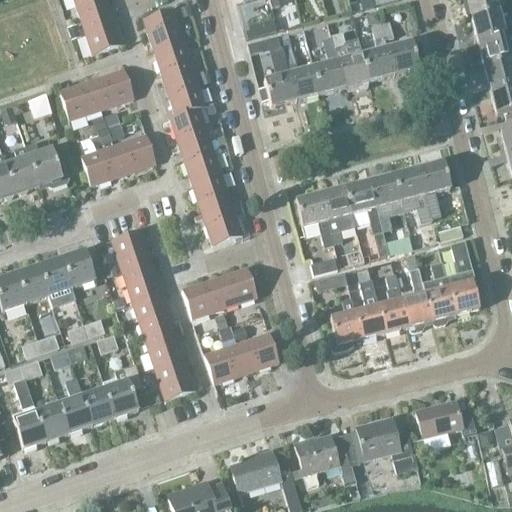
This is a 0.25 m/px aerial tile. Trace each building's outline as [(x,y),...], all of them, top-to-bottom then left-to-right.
[(72,0),(81,27),(110,17),(104,0),(72,0)] [(372,0),(364,0),(359,1),(362,13),(375,10),(372,0)] [(498,12),(495,0),(465,0),(467,6),(465,6),(463,9),(466,17),(468,19),(470,18),(471,20),(498,12)] [(471,20),(477,44),(511,35),(511,25),(502,28),(498,12),(471,20)] [(142,23),(152,55),(182,45),(172,13),(142,23)] [(110,17),(81,27),(92,59),(121,49),(110,17)] [(276,35),(273,22),(244,29),(248,42),(276,35)] [(389,26),(380,28),(384,44),(393,42),(389,26)] [(377,54),(362,58),(369,85),(393,79),(386,52),(384,44),(380,28),(371,30),(377,54)] [(483,69),(511,62),(511,61),(511,35),(477,44),(483,69)] [(287,37),(278,40),(281,50),(295,104),(320,98),(313,71),(297,75),(287,37)] [(341,38),(331,40),(344,91),(353,89),(358,94),(366,92),(367,85),(369,85),(362,58),(347,61),(341,38)] [(328,67),(313,71),(320,98),(344,91),(331,40),(322,43),(328,67)] [(152,55),(163,87),(193,77),(182,45),(152,55)] [(395,49),(386,52),(393,79),(418,72),(411,45),(395,49)] [(276,81),(263,84),(270,111),(295,104),(281,50),(269,53),(276,81)] [(511,88),(511,66),(511,62),(483,69),(490,94),(511,88)] [(122,74),(90,85),(100,115),(132,104),(122,74)] [(173,120),(199,111),(204,110),(193,77),(163,87),(173,120)] [(100,115),(90,85),(58,96),(68,125),(100,115)] [(511,88),(490,94),(496,118),(511,114),(511,88)] [(27,122),(47,116),(42,98),(22,104),(27,122)] [(170,122),(181,153),(209,143),(199,111),(173,120),(174,121),(170,122)] [(511,130),(500,133),(506,158),(511,156),(511,130)] [(144,139),(112,150),(122,180),(154,169),(144,139)] [(181,153),(191,185),(220,176),(209,143),(181,153)] [(36,146),(25,149),(39,190),(47,187),(48,190),(52,192),(66,187),(68,183),(63,167),(59,165),(56,166),(51,151),(39,155),(36,146)] [(5,166),(16,197),(39,190),(25,149),(13,154),(16,163),(5,166)] [(122,180),(112,150),(79,161),(89,191),(122,180)] [(0,202),(16,197),(5,166),(4,166),(2,159),(0,159),(0,202)] [(444,165),(419,171),(426,198),(450,192),(444,165)] [(419,171),(394,178),(401,206),(416,202),(422,225),(432,222),(428,207),(425,198),(426,198),(419,171)] [(191,185),(202,217),(230,208),(220,176),(191,185)] [(394,178),(369,184),(379,223),(404,217),(401,206),(394,178)] [(369,184),(344,191),(352,219),(365,215),(372,240),(374,239),(382,237),(383,237),(383,236),(379,223),(369,184)] [(344,191),(320,197),(333,249),(343,246),(337,223),(352,219),(344,191)] [(320,197),(295,204),(302,230),(318,226),(324,251),(333,249),(320,197)] [(437,205),(428,207),(432,222),(440,220),(437,205)] [(230,208),(202,217),(212,250),(241,240),(230,208)] [(437,235),(441,246),(463,240),(460,229),(437,235)] [(111,244),(122,276),(151,266),(140,234),(111,244)] [(385,248),(382,237),(374,239),(379,262),(388,260),(385,248)] [(412,255),(408,242),(392,246),(395,259),(412,255)] [(457,278),(446,281),(455,319),(479,313),(472,286),(474,286),(464,246),(450,249),(457,278)] [(84,254),(61,262),(71,292),(94,285),(84,254)] [(310,267),(313,278),(337,273),(334,261),(310,267)] [(61,262),(37,270),(47,300),(51,312),(75,304),(71,292),(61,262)] [(122,276),(132,309),(162,299),(151,266),(122,276)] [(434,284),(422,288),(424,296),(432,325),(433,329),(436,331),(445,328),(447,325),(446,322),(455,319),(446,281),(445,281),(441,267),(430,270),(434,284)] [(37,270),(14,278),(24,308),(47,300),(37,270)] [(247,272),(215,283),(225,313),(257,302),(247,272)] [(401,302),(400,302),(408,332),(408,331),(409,335),(412,337),(421,334),(423,331),(422,328),(432,325),(424,296),(422,288),(418,273),(409,275),(415,299),(401,302)] [(343,277),(330,281),(333,292),(346,289),(343,277)] [(14,278),(0,282),(0,314),(1,316),(24,308),(14,278)] [(378,308),(376,308),(384,338),(408,332),(400,302),(401,302),(395,279),(385,281),(388,294),(386,294),(389,305),(378,308)] [(225,313),(215,283),(183,294),(193,324),(225,313)] [(367,310),(353,314),(360,343),(360,344),(384,338),(376,308),(378,308),(372,285),(361,288),(367,310)] [(132,309),(143,341),(173,331),(162,299),(132,309)] [(329,339),(328,341),(331,355),(335,357),(351,352),(352,351),(351,346),(360,344),(360,343),(353,314),(350,304),(341,306),(344,318),(329,322),(333,338),(329,339)] [(130,310),(116,313),(118,324),(132,322),(130,310)] [(83,330),(87,342),(103,337),(99,325),(83,330)] [(87,342),(83,330),(67,336),(71,348),(87,342)] [(143,341),(154,374),(183,364),(173,331),(143,341)] [(268,337),(236,348),(246,378),(272,369),(278,367),(268,337)] [(96,345),(100,358),(117,353),(112,340),(96,345)] [(37,346),(41,358),(57,352),(53,341),(37,346)] [(41,358),(37,346),(21,351),(25,363),(41,358)] [(236,348),(203,359),(213,388),(246,378),(236,348)] [(67,355),(71,368),(86,363),(82,350),(67,355)] [(67,355),(50,361),(54,374),(71,368),(67,355)] [(183,364),(154,374),(165,406),(194,396),(183,364)] [(20,371),(24,384),(40,379),(35,366),(20,371)] [(142,391),(135,368),(114,375),(116,382),(102,387),(104,392),(114,423),(137,415),(130,394),(142,391)] [(8,389),(24,384),(20,371),(4,376),(8,389)] [(65,385),(70,404),(58,408),(68,438),(91,430),(81,400),(82,400),(76,381),(65,385)] [(104,392),(82,400),(81,400),(91,430),(114,423),(104,392)] [(56,402),(45,406),(46,412),(35,416),(45,446),(68,438),(58,408),(56,402)] [(450,449),(447,436),(461,433),(463,441),(476,437),(471,416),(459,419),(455,405),(415,415),(422,443),(422,442),(426,456),(450,449)] [(45,446),(35,416),(12,423),(22,454),(45,446)] [(416,472),(413,459),(408,440),(397,443),(392,422),(355,432),(364,466),(391,459),(396,477),(416,472)] [(511,422),(507,424),(511,445),(511,448),(501,451),(507,476),(511,474),(511,422)] [(314,477),(338,470),(344,490),(356,486),(348,460),(337,463),(330,439),(310,445),(309,443),(294,448),(303,480),(304,480),(307,491),(318,488),(314,477)] [(280,487),(286,505),(298,502),(291,480),(280,483),(272,455),(255,460),(256,463),(230,471),(238,499),(280,487)] [(486,492),(503,487),(496,462),(479,467),(486,492)] [(168,502),(170,511),(226,511),(220,491),(208,495),(206,489),(168,502)]
